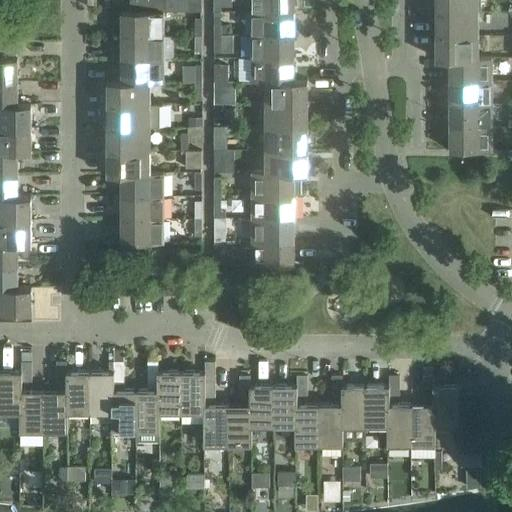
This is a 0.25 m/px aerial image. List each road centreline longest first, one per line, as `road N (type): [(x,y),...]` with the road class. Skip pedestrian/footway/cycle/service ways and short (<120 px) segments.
road 1 (residential): [(73,333),(208,333),(246,348),(494,348),(511,315)]
road 2 (residential): [(511,315),(434,256),(389,181),(361,0)]
road 3 (residential): [(73,0),(73,333)]
